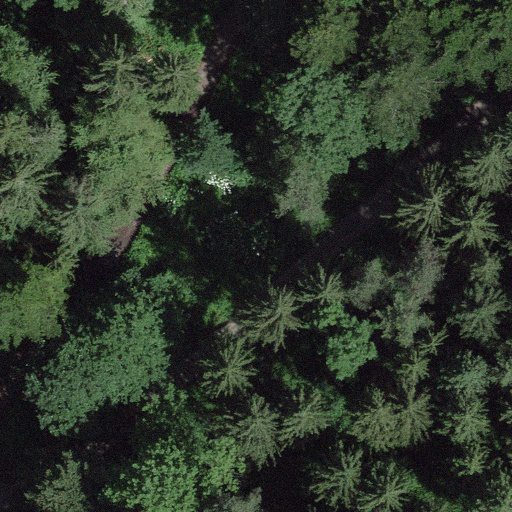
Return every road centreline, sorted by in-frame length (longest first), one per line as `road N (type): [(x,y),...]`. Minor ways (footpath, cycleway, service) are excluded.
road 1 (track): [(0,483),(55,469),(115,428),(511,90)]
road 2 (track): [(0,393),(108,248),(256,0)]
